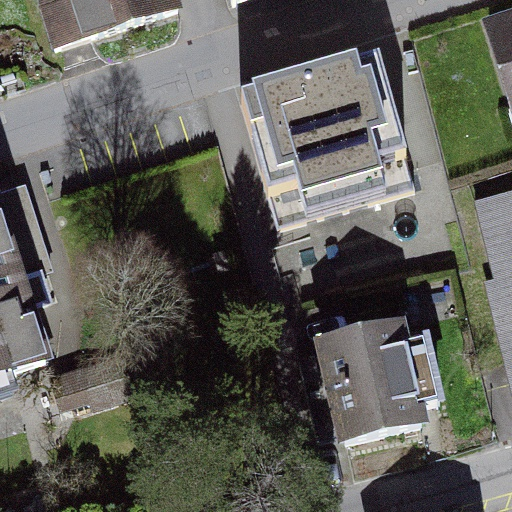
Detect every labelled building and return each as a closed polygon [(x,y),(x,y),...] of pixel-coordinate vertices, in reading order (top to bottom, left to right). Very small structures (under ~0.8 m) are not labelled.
[(163,0),(26,0),(50,78),(175,41),(163,0)] [(219,0),(229,28),(306,0),(219,0)] [(494,165),(511,160),(511,34),(463,48),(494,165)] [(320,202),(409,171),(373,69),(214,124),(250,226),(255,259),(331,242),(320,202)] [(511,206),(481,215),(500,292),(486,296),(511,397),(511,206)] [(0,349),(31,342),(0,233),(0,349)] [(340,460),(470,425),(439,308),(309,342),(340,460)]
